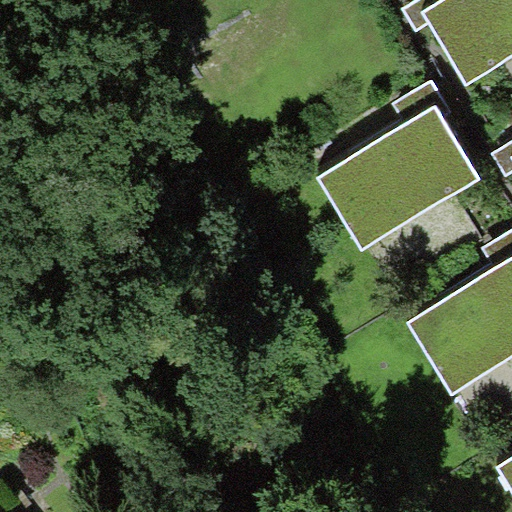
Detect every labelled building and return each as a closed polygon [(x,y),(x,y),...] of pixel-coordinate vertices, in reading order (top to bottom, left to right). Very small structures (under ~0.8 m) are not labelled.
[(511,0),(410,0),(425,24),(432,20),(466,75),(511,45),(511,0)] [(396,110),(401,117),(316,170),(361,240),(478,168),(443,113),(450,108),(435,85),(396,110)] [(511,137),(502,144),(511,160),(511,137)] [(511,238),(487,255),(491,262),(407,315),(451,385),(511,347),(511,238)] [(511,449),(498,458),(511,480),(511,449)]
